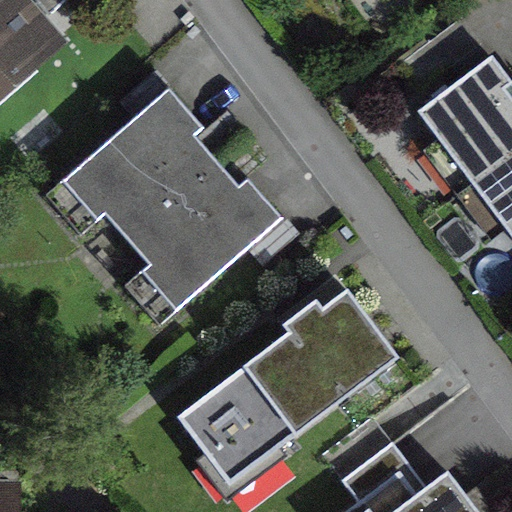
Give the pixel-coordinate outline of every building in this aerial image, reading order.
[(0,0),(0,20),(20,3),(16,0),(0,0)] [(0,93),(56,45),(20,3),(0,20),(0,93)] [(475,181),(511,153),(511,88),(491,60),(423,110),(475,181)] [(138,266),(173,308),(285,216),(252,176),(236,190),(191,135),(207,122),(172,80),(55,177),(82,210),(96,198),(147,259),(138,266)] [(511,229),(511,153),(475,181),(511,229)] [(183,415),(233,480),(396,355),(346,290),(183,415)] [(477,511),(453,479),(432,495),(395,444),(345,481),(361,502),(347,511),(477,511)] [(0,487),(0,511),(22,511),(21,486),(0,487)]
